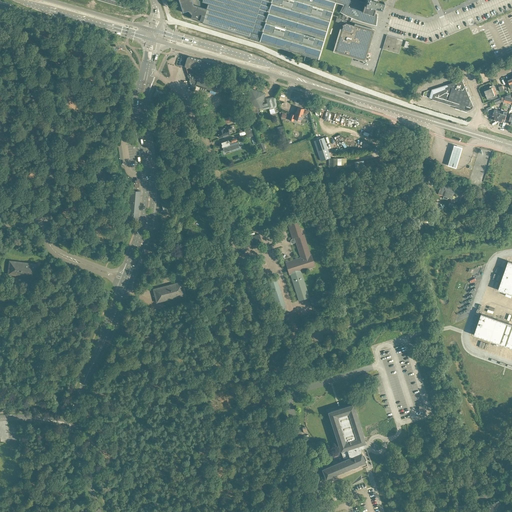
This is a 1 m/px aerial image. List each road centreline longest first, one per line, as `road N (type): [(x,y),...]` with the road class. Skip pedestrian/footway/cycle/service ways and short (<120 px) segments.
road 1 (primary): [(159,40),(511,156)]
road 2 (primary): [(467,131),(160,28)]
road 3 (unclassified): [(0,20),(33,33),(54,77),(46,235),(70,258)]
road 4 (unclassified): [(129,281),(148,230),(153,181),(144,117),(150,72)]
road 5 (unclassified): [(143,71),(135,102),(143,216),(124,276)]
road 6 (residential): [(150,72),(190,108),(232,227)]
road 7 (primary): [(16,0),(149,37)]
